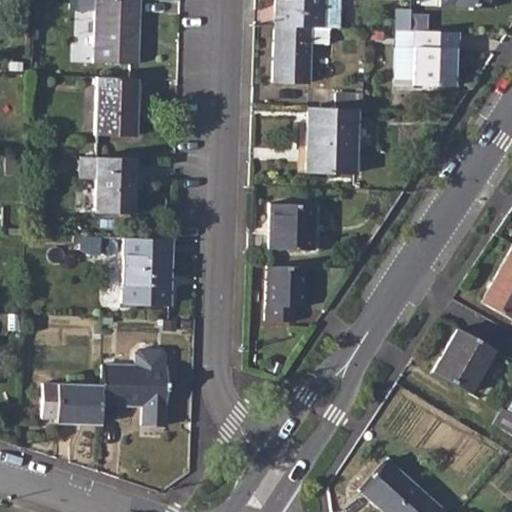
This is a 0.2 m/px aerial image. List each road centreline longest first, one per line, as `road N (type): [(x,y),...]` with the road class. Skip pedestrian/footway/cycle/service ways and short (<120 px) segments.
road 1 (residential): [(287,460),(233,417),(216,374),(231,0)]
road 2 (tertiary): [(287,460),(404,285)]
road 3 (tertiary): [(404,285),(511,114)]
road 4 (residential): [(0,469),(129,511)]
road 5 (residential): [(404,285),(511,346)]
